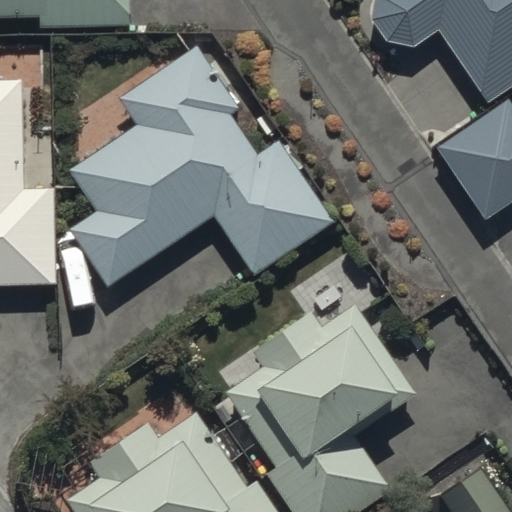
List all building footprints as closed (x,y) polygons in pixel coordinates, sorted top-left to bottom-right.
[(0,0),(0,17),(41,18),(41,27),(133,27),(132,0),(0,0)] [(511,0),(375,0),(374,18),(389,41),(415,45),(439,28),(492,105),(511,91),(511,0)] [(73,229),(110,285),(215,216),(256,277),(338,223),(283,141),(262,156),(234,113),(241,108),(199,44),(121,96),(139,123),(68,170),(97,213),(73,229)] [(0,80),(0,286),(57,286),(55,186),(25,187),(24,81),(0,80)] [(511,101),(511,100),(440,148),(487,217),(511,200),(511,101)] [(263,367),(227,390),(278,466),(267,473),(292,511),(362,511),(393,492),(357,437),(419,396),(359,305),(323,329),(311,311),(252,350),(263,367)] [(147,424),(92,460),(105,478),(67,503),(73,511),(281,511),(260,479),(249,487),(201,414),(159,441),(147,424)] [(510,511),(482,466),(439,493),(451,511),(510,511)]
